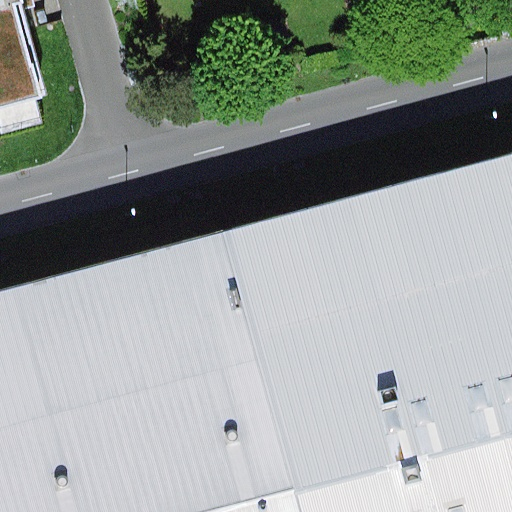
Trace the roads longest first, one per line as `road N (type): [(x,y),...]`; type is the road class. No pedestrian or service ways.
road 1 (residential): [(511,68),(135,173)]
road 2 (residential): [(135,173),(84,0)]
road 3 (residential): [(135,173),(0,209)]
